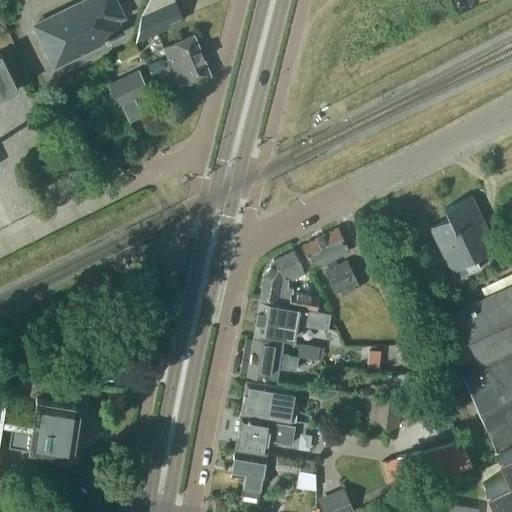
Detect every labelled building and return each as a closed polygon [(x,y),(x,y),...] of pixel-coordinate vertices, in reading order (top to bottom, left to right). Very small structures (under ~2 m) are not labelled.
[(114,0),(83,0),(35,24),(54,63),(121,30),(115,18),(122,15),(114,0)] [(140,14),(134,41),(184,19),(176,0),(148,0),(147,1),(140,14)] [(163,46),(180,86),(209,73),(194,33),(163,46)] [(0,52),(0,97),(18,88),(0,53),(0,52)] [(153,75),(167,69),(162,58),(148,64),(153,75)] [(109,82),(119,104),(149,90),(139,68),(109,82)] [(65,104),(56,114),(67,124),(76,115),(65,104)] [(63,173),(56,159),(40,166),(47,180),(63,173)] [(438,244),(450,269),(496,247),(471,194),(445,207),(449,217),(433,225),(442,242),(438,244)] [(339,264),(335,257),(349,250),(338,227),(301,245),(313,268),(328,261),(331,267),(326,270),(338,297),(360,286),(347,260),(339,264)] [(288,280),(304,272),(300,264),(301,264),(293,249),(274,258),(263,274),(259,296),(289,301),(289,305),(316,310),(318,296),(295,292),(295,293),(292,292),(292,287),(287,286),(288,280)] [(462,374),(494,443),(502,461),(479,471),(498,511),(511,511),(511,283),(455,310),(457,314),(438,323),(456,363),(475,355),(480,365),(462,374)] [(296,323),(326,328),(329,312),(281,304),(281,303),(259,299),(253,331),(293,338),(296,323)] [(277,379),(278,368),(285,369),(288,353),(281,352),(283,340),(253,335),(247,374),(277,379)] [(300,342),(297,357),(317,361),(319,346),(300,342)] [(0,424),(1,421),(11,423),(8,445),(28,448),(65,454),(72,448),(78,411),(73,403),(36,397),(33,419),(2,414),(7,378),(4,378),(8,352),(0,356),(0,424)] [(408,373),(388,374),(389,392),(409,391),(408,373)] [(291,399),(293,388),(246,380),(241,411),(294,420),(297,408),(296,404),(294,400),(291,399)] [(376,420),(396,423),(399,397),(379,394),(376,420)] [(235,447),(265,451),(267,439),(291,443),(294,424),(270,421),(270,420),(240,415),(235,447)] [(460,439),(409,452),(415,473),(448,465),(450,472),(471,466),(460,439)] [(241,493),(258,496),(264,455),(234,451),(231,473),(244,475),(241,493)] [(275,468),(299,472),(299,470),(311,472),(313,459),(273,452),(272,458),(277,459),(275,468)] [(409,452),(396,456),(402,477),(415,473),(409,452)] [(319,502),(323,511),(351,511),(353,511),(345,491),(319,502)] [(476,511),(477,507),(418,497),(416,507),(402,505),(400,511),(476,511)]
